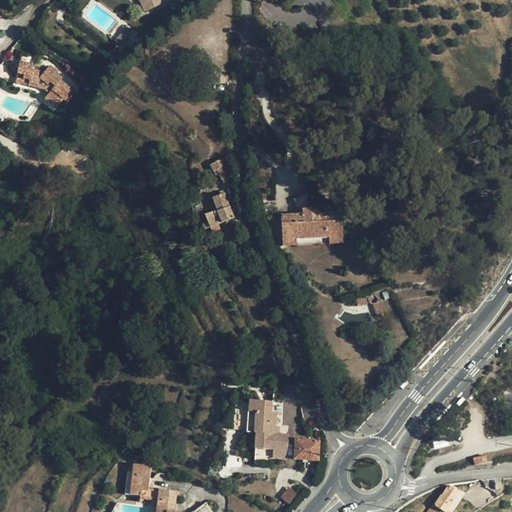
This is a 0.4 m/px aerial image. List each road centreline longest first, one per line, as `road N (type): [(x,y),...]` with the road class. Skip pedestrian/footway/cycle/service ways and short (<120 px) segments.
road 1 (residential): [(347,452),(318,406),(249,215),(239,144),(247,0)]
road 2 (primary): [(511,279),(373,446)]
road 3 (primary): [(393,463),(411,432),(511,322)]
